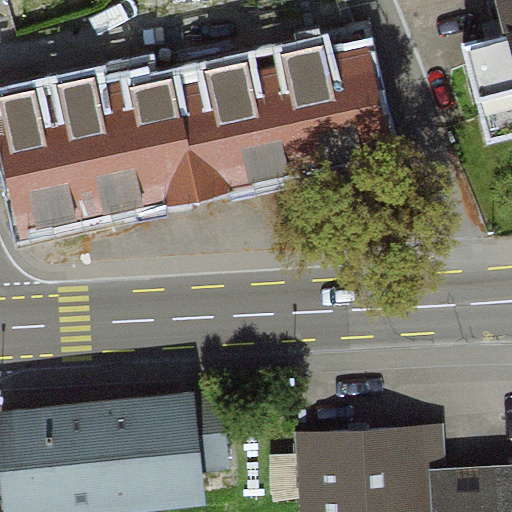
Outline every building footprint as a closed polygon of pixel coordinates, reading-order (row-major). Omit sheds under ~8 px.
[(33,242),(402,164),(372,39),(287,61),(282,37),(163,61),(168,85),(98,99),(94,76),(3,95),(33,242)] [(511,42),(479,52),(504,144),(511,142),(511,42)] [(220,406),(111,413),(118,511),(193,511),(227,510),(220,406)] [(118,511),(111,413),(3,421),(9,511),(118,511)] [(511,511),(511,475),(441,479),(439,440),(307,448),(310,511),(511,511)]
